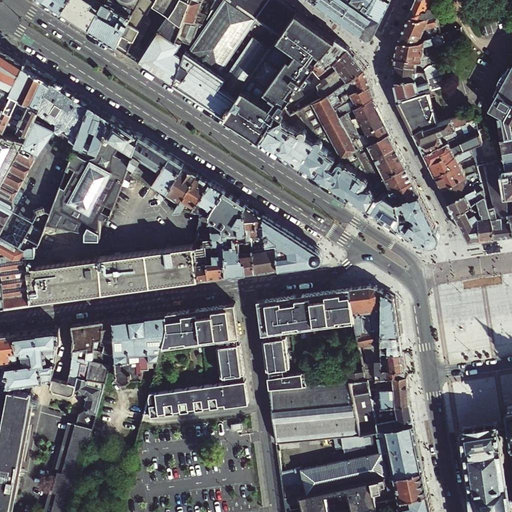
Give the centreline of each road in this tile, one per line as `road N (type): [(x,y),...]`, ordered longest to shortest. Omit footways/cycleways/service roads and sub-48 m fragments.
road 1 (secondary): [(422,309),(418,271),(406,254),(10,0)]
road 2 (secondary): [(0,17),(364,248)]
road 3 (secondary): [(0,316),(246,283)]
road 4 (residential): [(275,511),(246,283)]
road 5 (secondary): [(432,373),(455,511)]
road 6 (secondary): [(246,283),(331,273),(364,248)]
